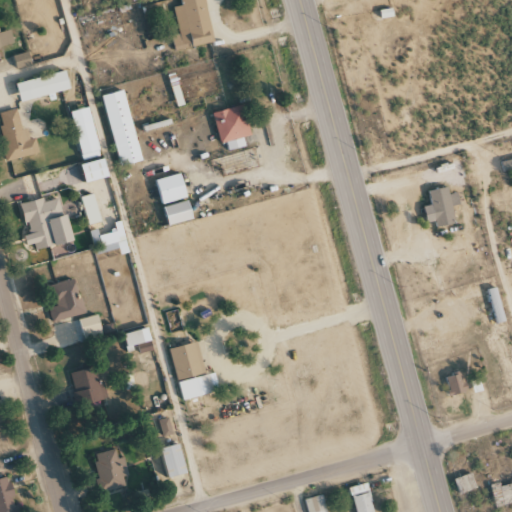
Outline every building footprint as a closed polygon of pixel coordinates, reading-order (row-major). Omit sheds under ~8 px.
[(174,50),(213,43),(205,0),(180,0),(182,6),(173,7),(179,34),(171,36),(174,50)] [(0,47),(13,44),(10,30),(0,31),(0,47)] [(17,69),(32,64),(28,51),(13,56),(17,69)] [(71,89),(66,70),(16,84),(21,103),(52,94),(71,89)] [(143,162),(124,90),(102,96),(121,168),(143,162)] [(221,144),(226,142),(228,151),(246,146),(243,137),(252,135),(244,105),(213,113),(221,144)] [(0,129),(8,161),(39,153),(36,138),(29,140),(27,128),(22,129),(17,109),(0,113),(0,129)] [(83,155),(101,151),(93,121),(75,126),(83,155)] [(504,171),(511,169),(511,159),(502,161),(504,171)] [(109,178),(106,160),(82,164),(86,182),(109,178)] [(158,179),(163,204),(188,199),(183,174),(158,179)] [(429,191),(431,205),(424,207),(428,227),(455,223),(448,187),(429,191)] [(100,222),(95,194),(81,196),(86,225),(100,222)] [(73,241),(67,215),(62,216),(57,196),(20,205),(30,245),(34,244),(35,250),(54,246),(73,241)] [(169,225),(193,220),(190,202),(165,206),(169,225)] [(129,253),(121,221),(114,223),(116,231),(98,236),(96,230),(89,232),(95,255),(119,249),(121,255),(129,253)] [(85,314),(76,278),(43,287),(53,322),(85,314)] [(495,324),(504,322),(499,288),(490,290),(495,324)] [(103,332),(98,315),(79,320),(84,337),(103,332)] [(154,351),(149,328),(125,333),(128,350),(138,348),(139,354),(154,351)] [(170,349),(181,401),(220,392),(215,373),(205,375),(198,342),(170,349)] [(71,372),(76,405),(104,400),(98,368),(71,372)] [(445,377),(451,396),(466,392),(461,373),(445,377)] [(162,437),(173,434),(169,418),(158,421),(162,437)] [(186,475),(182,445),(163,448),(168,478),(186,475)] [(94,454),(101,492),(125,487),(123,477),(125,476),(120,449),(94,454)] [(477,489),(471,473),(454,480),(460,495),(477,489)] [(0,479),(0,511),(16,511),(8,478),(0,479)] [(489,485),(496,508),(511,503),(511,482),(500,486),(499,483),(489,485)] [(374,511),(367,483),(349,487),(355,511),(374,511)] [(326,511),(322,495),(305,500),(307,511),(326,511)]
